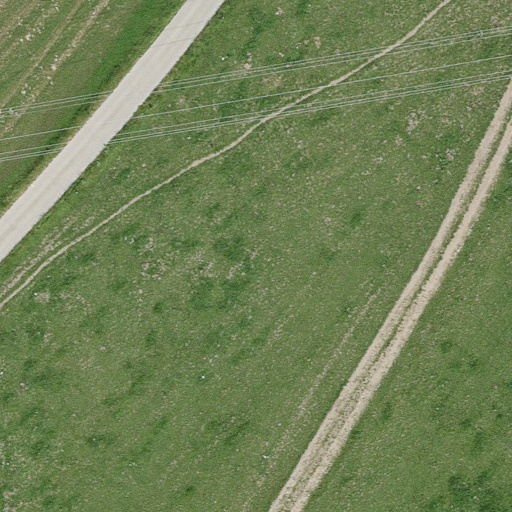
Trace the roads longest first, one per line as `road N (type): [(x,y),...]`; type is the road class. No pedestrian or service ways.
road 1 (track): [(511,122),(284,511)]
road 2 (unclassified): [(206,0),(0,240)]
